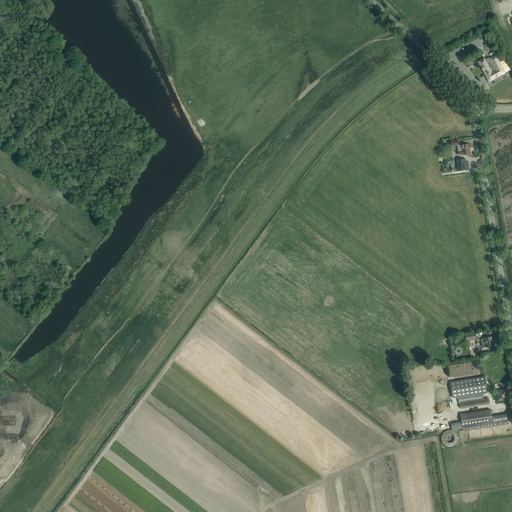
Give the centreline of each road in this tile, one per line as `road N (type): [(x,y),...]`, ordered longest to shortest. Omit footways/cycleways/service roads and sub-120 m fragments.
road 1 (unclassified): [(511,336),(472,104)]
road 2 (unclassified): [(472,104),(371,0)]
